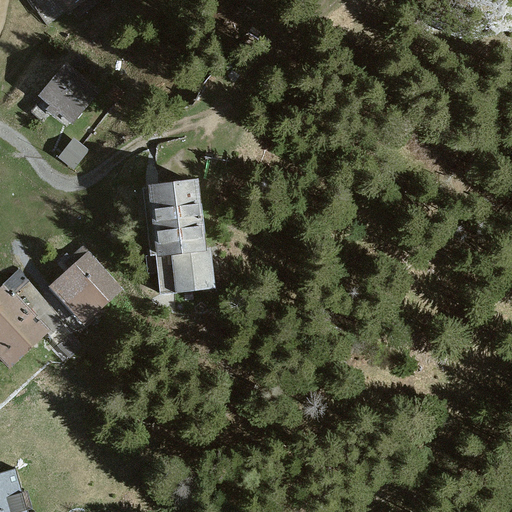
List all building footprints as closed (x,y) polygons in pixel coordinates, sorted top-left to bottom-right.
[(66,0),(75,12),(93,0),(66,0)] [(111,94),(77,65),(53,93),(87,123),(111,94)] [(103,153),(84,137),(71,153),(89,168),(103,153)] [(228,182),(173,188),(181,256),(201,254),(205,289),(240,285),(228,182)] [(108,252),(69,285),(104,324),(142,291),(108,252)] [(18,282),(0,299),(0,315),(2,317),(0,318),(0,343),(24,368),(64,330),(18,282)] [(28,511),(17,472),(0,477),(0,511),(28,511)]
